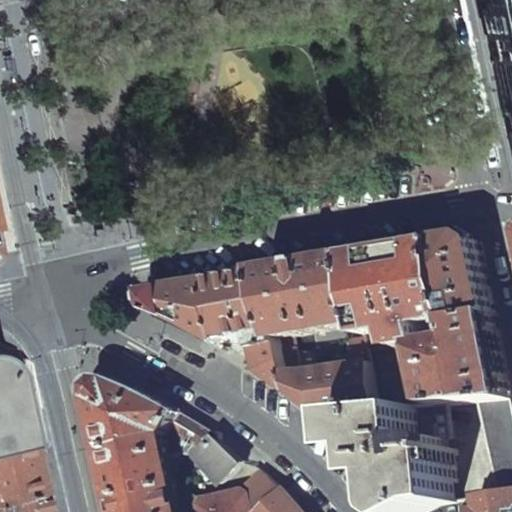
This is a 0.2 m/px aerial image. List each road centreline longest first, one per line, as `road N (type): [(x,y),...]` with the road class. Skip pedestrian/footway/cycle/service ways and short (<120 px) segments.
road 1 (residential): [(69,275),(137,254),(478,198)]
road 2 (residential): [(355,511),(279,434),(43,290)]
road 3 (residential): [(69,275),(16,0)]
road 4 (residential): [(435,0),(478,198)]
road 5 (residential): [(30,337),(43,361),(79,511)]
